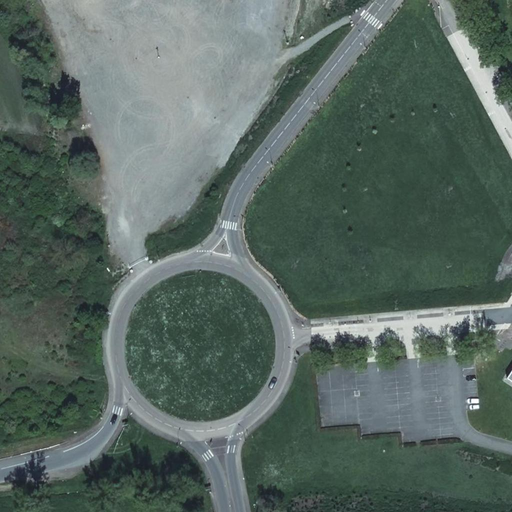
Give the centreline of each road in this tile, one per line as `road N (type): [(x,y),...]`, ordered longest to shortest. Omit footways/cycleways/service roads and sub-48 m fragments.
road 1 (secondary): [(386,0),(251,170),(228,222)]
road 2 (secondary): [(237,422),(264,401),(282,359),(276,314),(239,274)]
road 3 (motorway): [(123,379),(119,410),(98,442),(69,459),(0,477)]
road 4 (secondary): [(191,264),(134,298),(118,343),(123,379)]
